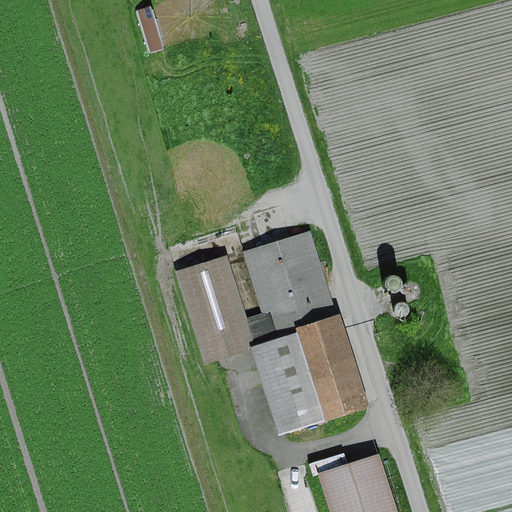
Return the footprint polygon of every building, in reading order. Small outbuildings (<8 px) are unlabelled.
[(274,341),(341,321),(315,233),(248,253),(274,341)] [(181,270),(208,361),(255,347),(228,256),(181,270)] [(396,294),(399,293),(401,291),(403,289),(404,286),(404,283),(403,280),(401,278),(399,277),(396,276),(393,276),(390,277),(388,279),(387,282),(386,285),(387,288),(388,290),(390,292),(393,293),(396,294)] [(404,319),(407,318),(410,316),(412,314),(412,311),(412,308),(411,306),(409,303),(407,302),(404,301),(401,301),(399,303),(397,304),(395,307),(395,310),(395,313),(396,315),(399,317),(401,319),(404,319)] [(274,341),(255,347),(281,434),(368,408),(341,321),(274,341)] [(323,471),(335,511),(398,511),(381,454),(323,471)]
